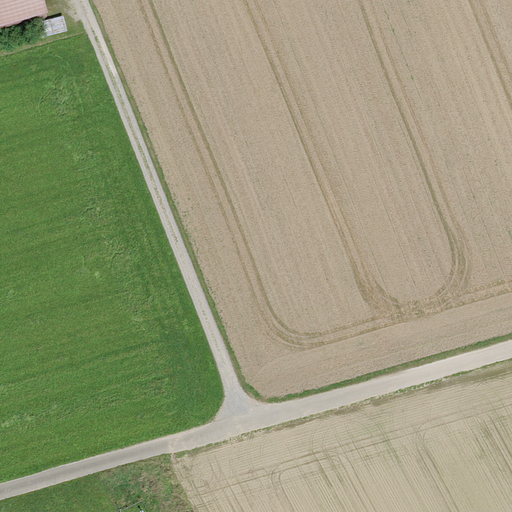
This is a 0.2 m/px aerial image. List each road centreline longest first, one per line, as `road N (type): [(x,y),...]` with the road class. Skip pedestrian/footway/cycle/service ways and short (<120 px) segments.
road 1 (track): [(511,345),(0,491)]
road 2 (track): [(248,420),(74,0)]
